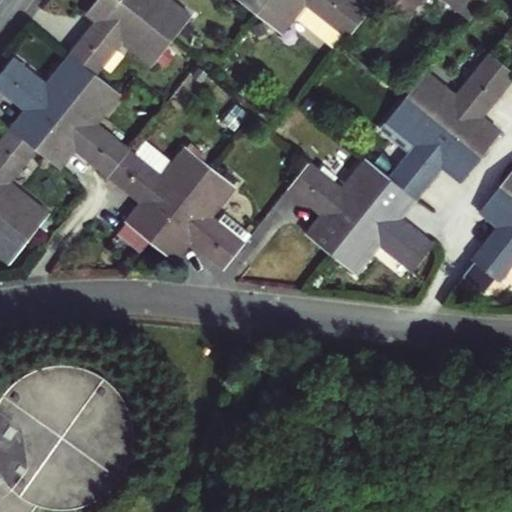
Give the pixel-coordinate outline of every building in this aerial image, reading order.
[(154,58),(171,39),(145,18),(122,0),(95,0),(87,10),(97,18),(70,52),(76,57),(95,72),(120,41),(138,55),(143,49),(154,58)] [(122,0),(145,18),(171,39),(186,19),(174,10),(178,5),(172,0),(122,0)] [(242,0),(256,11),(265,0),(242,0)] [(284,16),(289,20),(294,16),(334,47),(345,34),(347,36),(369,9),(357,0),(265,0),(256,11),(276,27),(284,16)] [(420,0),(450,0),(459,7),(462,2),(474,11),(483,0),(381,0),(405,19),(420,0)] [(470,17),(474,11),(462,2),(459,7),(470,17)] [(174,10),(186,19),(191,14),(178,5),(174,10)] [(284,16),(276,27),(281,31),(289,20),(284,16)] [(143,49),(138,55),(150,65),(154,58),(143,49)] [(66,69),(76,57),(70,52),(60,64),(66,69)] [(456,94),(439,80),(434,86),(422,76),(406,95),(480,155),(498,132),(478,117),(511,76),(511,70),(490,52),(456,94)] [(35,146),(95,72),(76,57),(66,69),(60,64),(46,82),(13,55),(0,70),(0,86),(26,108),(12,128),(35,146)] [(427,71),(422,76),(434,86),(439,80),(427,71)] [(108,173),(128,148),(96,121),(110,105),(105,100),(115,88),(95,72),(35,146),(58,164),(73,145),(76,147),(108,173)] [(105,100),(110,105),(120,92),(115,88),(105,100)] [(480,155),(406,95),(391,115),(402,125),(398,130),(417,144),(391,177),(414,195),(416,197),(442,165),(444,162),(462,177),(480,155)] [(402,125),(391,115),(386,120),(398,130),(402,125)] [(31,208),(37,203),(7,180),(35,146),(12,128),(9,126),(0,137),(0,214),(27,237),(43,218),(31,208)] [(182,161),(191,149),(185,145),(176,156),(182,161)] [(127,220),(150,239),(210,165),(191,149),(182,161),(176,156),(161,175),(128,148),(108,173),(142,201),(127,220)] [(366,157),(356,170),(362,173),(372,162),(366,157)] [(342,186),(310,160),(289,186),(324,214),(308,233),(331,252),(391,177),(372,162),(362,173),(356,170),(342,186)] [(210,165),(150,239),(175,258),(191,238),(224,265),(244,241),(211,214),(235,185),(210,165)] [(511,170),(499,186),(511,196),(511,170)] [(360,256),(365,261),(380,242),(413,268),(433,242),(401,216),(399,214),(414,195),(391,177),(331,252),(350,267),(360,256)] [(497,226),(471,258),(499,279),(511,262),(511,196),(499,186),(481,208),(499,223),(497,226)] [(31,208),(43,218),(48,213),(37,203),(31,208)] [(27,237),(0,214),(0,246),(12,256),(27,237)] [(150,239),(127,220),(117,231),(141,250),(150,239)] [(0,246),(0,255),(8,262),(12,256),(0,246)] [(360,256),(350,267),(356,272),(365,261),(360,256)] [(0,511),(39,511),(46,502),(55,505),(69,506),(83,505),(96,501),(109,495),(119,486),(129,475),(135,463),(139,449),(141,435),(140,421),(136,408),(129,395),(120,385),(110,376),(97,369),(84,365),(70,363),(56,364),(43,368),(30,375),(19,384),(10,394),(3,407),(0,417),(0,511)]
